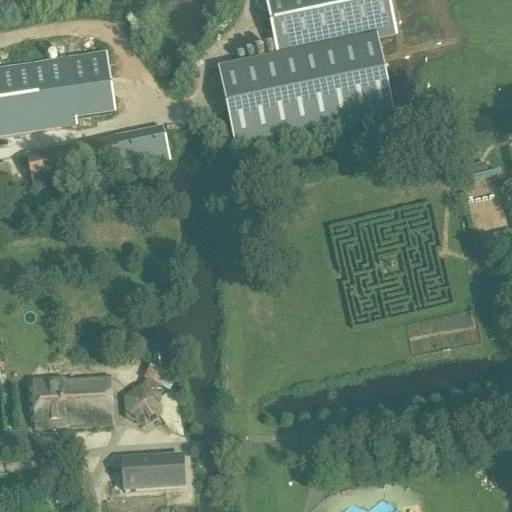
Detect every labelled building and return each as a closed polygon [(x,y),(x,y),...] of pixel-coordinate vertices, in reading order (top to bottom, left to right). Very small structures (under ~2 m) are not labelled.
[(264,0),(277,60),(219,72),(236,151),(392,117),(376,41),(378,41),(396,37),(387,0),(264,0)] [(0,140),(77,130),(67,63),(0,72),(0,140)] [(116,141),(124,176),(170,167),(163,131),(116,141)] [(33,190),(122,171),(115,140),(27,158),(33,190)] [(9,168),(0,169),(0,192),(13,190),(9,168)] [(36,433),(113,429),(112,406),(110,381),(34,385),(36,433)] [(5,438),(6,456),(28,454),(27,437),(5,438)] [(125,496),(185,493),(183,460),(123,464),(125,496)]
